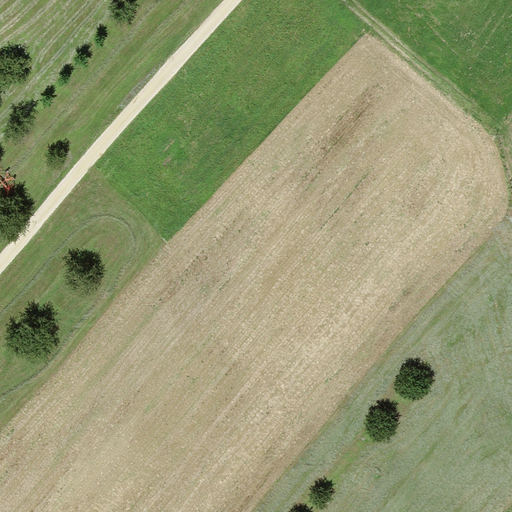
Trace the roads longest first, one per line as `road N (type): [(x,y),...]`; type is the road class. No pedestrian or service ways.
road 1 (track): [(229,0),(0,257)]
road 2 (track): [(344,0),(495,141)]
